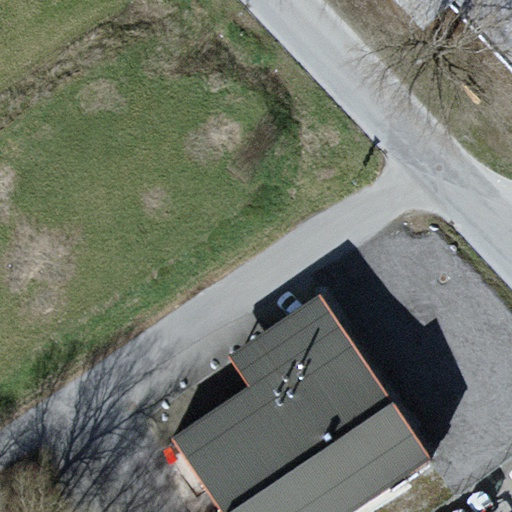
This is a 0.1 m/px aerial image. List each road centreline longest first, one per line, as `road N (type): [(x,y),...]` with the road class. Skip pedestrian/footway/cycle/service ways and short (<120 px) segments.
road 1 (unclassified): [(0,448),(432,167)]
road 2 (unclassified): [(432,167),(269,0)]
